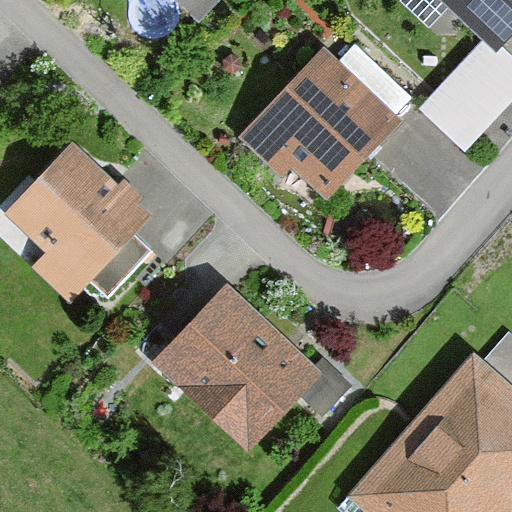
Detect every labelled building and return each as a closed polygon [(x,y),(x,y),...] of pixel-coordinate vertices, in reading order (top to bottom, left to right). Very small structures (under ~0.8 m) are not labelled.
[(511,36),(511,0),(422,0),(493,60),(511,36)] [(396,131),(315,58),(234,148),(281,190),(294,176),(327,207),(396,131)] [(31,280),(67,314),(150,225),(70,150),(1,224),(45,265),(31,280)] [(147,375),(246,463),(319,381),(220,293),(147,375)] [(344,504),(353,511),(511,511),(511,399),(468,362),(344,504)]
